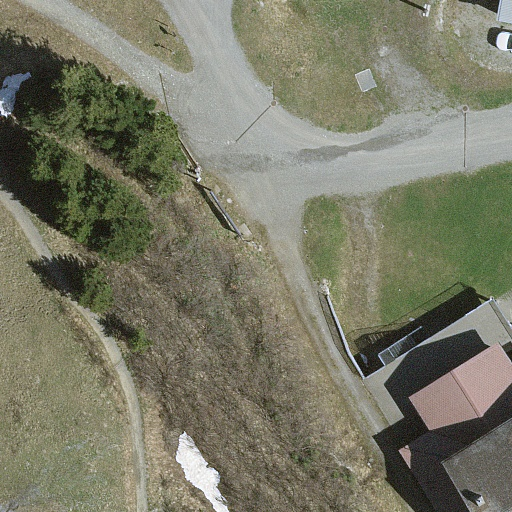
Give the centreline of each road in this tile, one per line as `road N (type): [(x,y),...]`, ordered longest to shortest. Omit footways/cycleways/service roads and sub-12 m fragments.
road 1 (track): [(419,511),(376,447),(277,236),(249,129)]
road 2 (track): [(511,136),(355,157),(249,129)]
road 3 (track): [(249,129),(36,0)]
road 4 (track): [(249,129),(189,0)]
